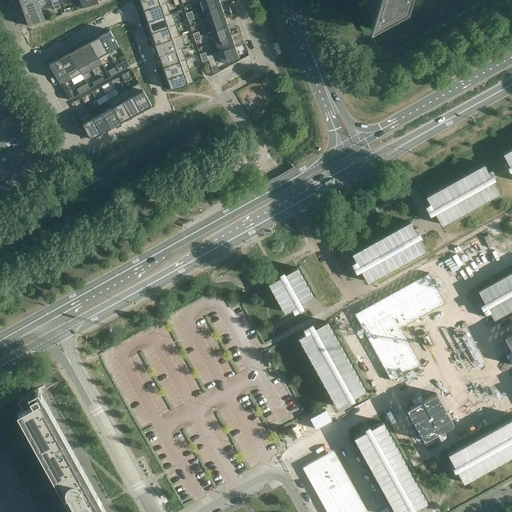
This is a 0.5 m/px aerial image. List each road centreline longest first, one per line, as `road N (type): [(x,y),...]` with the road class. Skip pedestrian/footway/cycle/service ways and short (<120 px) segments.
road 1 (secondary): [(63,329),(358,163)]
road 2 (secondary): [(343,150),(86,296)]
road 3 (residential): [(33,63),(132,11),(164,112)]
road 4 (secondary): [(511,57),(359,141)]
road 5 (secondary): [(358,163),(511,81)]
road 6 (residential): [(154,511),(82,383)]
road 7 (residential): [(305,511),(280,476),(205,511)]
